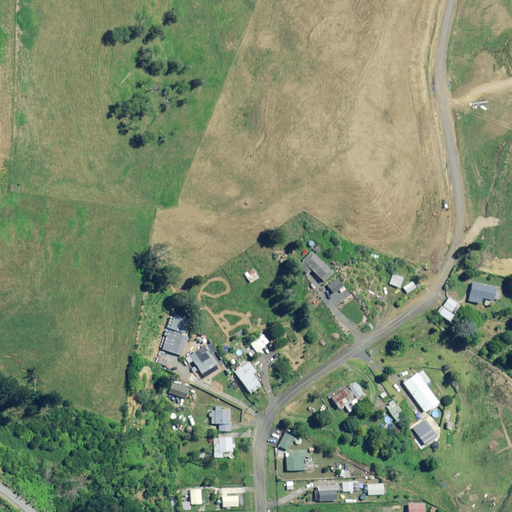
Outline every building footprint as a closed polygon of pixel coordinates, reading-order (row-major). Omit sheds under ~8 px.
[(305,273),(309,269),(322,282),(331,273),(311,252),(305,258),(298,265),(305,273)] [(380,283),(365,263),(357,268),(360,271),(356,273),(359,277),(357,278),(361,284),(363,283),(369,291),(380,283)] [(258,278),(252,268),(243,274),(249,283),(258,278)] [(402,278),(392,274),(388,284),(398,288),(402,278)] [(342,287),(336,279),(326,286),(332,294),(342,287)] [(414,287),(411,282),(402,287),(405,293),(414,287)] [(499,288),(470,282),(466,301),(479,304),(480,298),(496,301),(499,288)] [(455,303),(447,297),(436,313),(448,321),(452,315),(449,313),(455,303)] [(206,341),(201,335),(197,338),(202,344),(206,341)] [(264,346),(257,337),(249,343),(255,352),(264,346)] [(216,364),(204,346),(188,356),(200,374),(206,371),(208,373),(211,371),(210,368),(216,364)] [(254,371),(247,361),(233,371),(248,394),(259,386),(250,374),(254,371)] [(198,376),(185,369),(181,377),(194,384),(198,376)] [(428,381),(419,370),(401,383),(423,413),(437,404),(423,385),(428,381)] [(361,393),(353,382),(345,388),(344,385),(337,390),(338,392),(329,398),(337,409),(343,405),(347,412),(358,405),(353,398),(361,393)] [(188,389),(172,383),(169,393),(184,399),(188,389)] [(400,413),(391,400),(382,406),(392,419),(400,413)] [(220,407),(215,407),(215,411),(210,411),(211,424),(218,424),(218,431),(228,431),(227,410),(220,410),(220,407)] [(438,430),(427,414),(421,418),(422,419),(414,424),(424,440),(438,430)] [(292,439),(283,434),(277,445),(286,450),(292,439)] [(233,452),(233,437),(213,437),(213,457),(222,458),(222,452),(233,452)] [(306,457),(305,450),(284,451),(285,470),(312,470),(312,462),(311,457),(306,457)] [(358,491),(358,482),(339,483),(339,486),(317,486),(317,501),(335,501),(335,492),(358,491)] [(382,494),(382,484),(366,484),(367,495),(382,494)] [(475,494),(467,486),(460,493),(468,501),(475,494)] [(421,511),(422,504),(406,503),(406,511),(421,511)]
